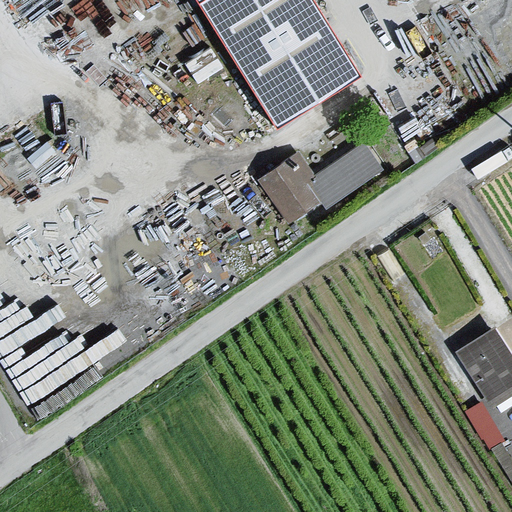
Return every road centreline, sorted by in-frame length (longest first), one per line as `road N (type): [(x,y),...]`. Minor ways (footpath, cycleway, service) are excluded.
road 1 (residential): [(0,468),(511,117)]
road 2 (track): [(441,167),(511,281)]
